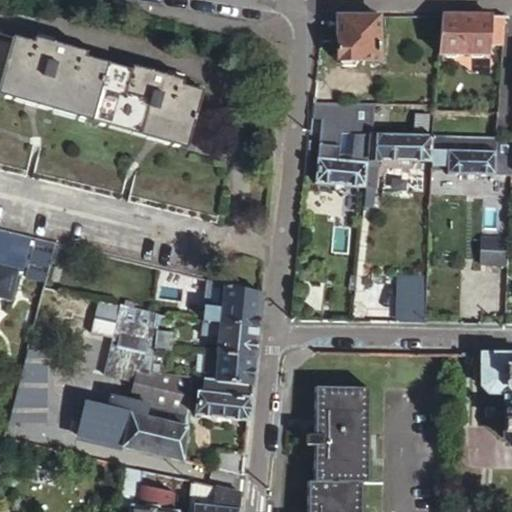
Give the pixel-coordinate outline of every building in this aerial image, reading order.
[(378,62),(379,16),(327,15),(323,20),(321,40),(337,41),(337,61),(378,62)] [(505,16),(440,16),(438,54),(489,55),(490,45),(502,46),(505,16)] [(11,36),(12,40),(2,76),(0,82),(0,107),(185,159),(204,93),(184,87),(188,76),(124,58),(123,63),(75,50),(77,45),(32,32),(30,41),(11,36)] [(0,75),(2,76),(12,40),(0,37),(0,75)] [(315,103),(312,134),(329,134),(334,103),(315,103)] [(433,136),(492,136),(495,113),(434,113),(433,136)] [(329,134),(312,134),(310,150),(327,150),(334,150),(335,135),(329,134)] [(35,146),(0,136),(0,169),(29,176),(35,146)] [(341,159),(327,158),(320,157),(318,180),(325,181),(334,182),(334,189),(339,193),(347,194),(353,190),(353,184),(365,185),(368,136),(358,136),(356,151),(341,151),(341,159)] [(432,157),(433,136),(368,136),(365,185),(367,185),(377,186),(377,156),(432,157)] [(511,136),(492,136),(433,136),(432,157),(511,158),(511,136)] [(132,170),(44,148),(37,179),(125,201),(132,170)] [(327,150),(310,150),(305,195),(322,197),(325,181),(318,180),(320,157),(327,158),(327,150)] [(510,171),(511,158),(432,157),(432,162),(447,163),(447,170),(510,171)] [(228,194),(141,172),(133,202),(221,224),(228,194)] [(22,275),(31,238),(0,230),(0,299),(7,301),(14,274),(22,275)] [(53,243),(34,239),(25,276),(43,280),(50,253),(53,243)] [(58,245),(53,243),(50,253),(56,254),(58,245)] [(505,266),(506,245),(479,243),(478,263),(505,266)] [(426,320),(426,273),(396,273),(397,320),(426,320)] [(259,328),(263,294),(204,280),(202,308),(204,308),(203,322),(259,328)] [(155,318),(103,302),(95,334),(117,340),(107,377),(142,386),(146,387),(149,376),(150,369),(152,349),(154,326),(155,318)] [(259,332),(259,328),(203,322),(193,321),(192,341),(202,342),(201,353),(256,358),(259,332)] [(154,326),(152,349),(167,350),(169,327),(154,326)] [(48,349),(26,348),(7,422),(46,423),(48,349)] [(253,386),(256,358),(201,353),(194,352),(191,380),(203,381),(253,386)] [(482,363),(482,355),(469,354),(469,363),(482,363)] [(511,369),(509,370),(509,355),(482,355),(482,363),(481,385),(486,392),(506,392),(504,431),(511,439),(511,369)] [(155,376),(149,376),(146,387),(142,386),(137,402),(116,397),(113,411),(186,430),(191,380),(155,376)] [(249,422),(253,386),(203,381),(202,392),(197,392),(195,415),(249,422)] [(359,511),(361,479),(367,479),(369,386),(317,385),(315,424),(307,424),(306,442),(315,442),(313,477),(304,477),(303,511),(359,511)] [(78,435),(182,461),(186,430),(113,411),(86,405),(78,435)] [(216,469),(242,476),(245,452),(218,447),(216,469)] [(140,469),(119,464),(116,502),(125,503),(136,504),(138,483),(140,469)] [(238,511),(240,493),(189,481),(185,511),(238,511)] [(172,489),(138,483),(136,504),(143,504),(144,501),(155,503),(155,506),(171,507),(172,489)] [(176,511),(177,508),(171,507),(155,506),(155,503),(144,501),(143,504),(136,504),(125,503),(124,511),(176,511)] [(124,511),(125,503),(116,502),(115,511),(124,511)]
